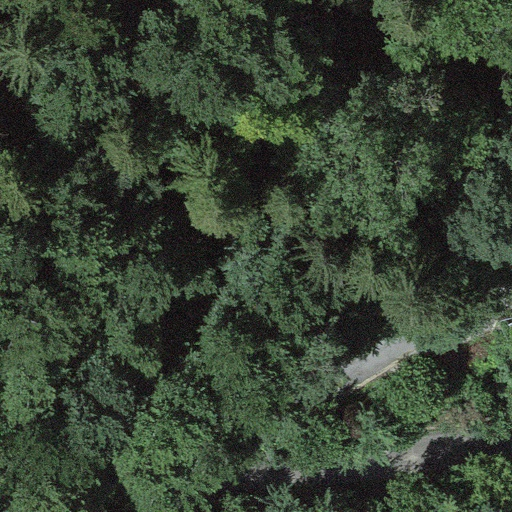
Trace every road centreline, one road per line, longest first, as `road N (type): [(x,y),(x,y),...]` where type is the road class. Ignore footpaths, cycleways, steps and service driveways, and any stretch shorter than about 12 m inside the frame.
road 1 (track): [(0,461),(195,467),(511,442)]
road 2 (track): [(0,260),(94,198),(266,0)]
road 3 (track): [(511,298),(395,344),(195,467)]
